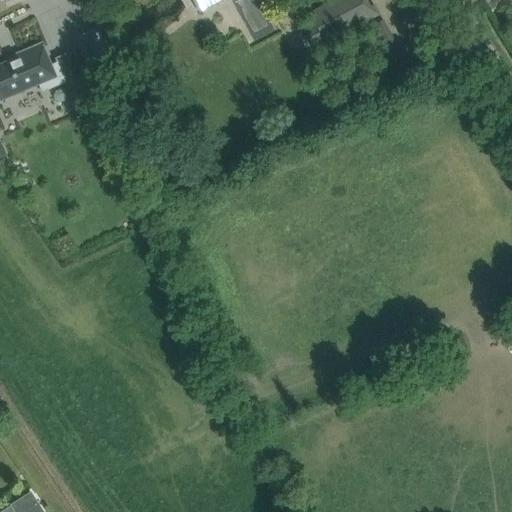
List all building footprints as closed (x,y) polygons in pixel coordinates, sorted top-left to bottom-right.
[(252,0),(263,28),(280,21),(272,0),(252,0)] [(311,21),(301,27),(312,49),(323,44),(371,19),(379,15),(374,5),(370,7),(366,0),(329,0),(307,12),(311,21)] [(42,93),(67,83),(68,85),(84,79),(73,53),(57,60),(59,63),(51,67),(42,44),(20,54),(21,57),(0,65),(0,99),(0,100),(38,84),(42,93)] [(439,67),(431,53),(408,66),(416,81),(439,67)] [(108,87),(128,128),(161,111),(141,71),(108,87)] [(0,142),(6,154),(19,148),(9,128),(0,132),(0,142)] [(140,212),(138,221),(142,226),(148,227),(153,223),(155,214),(151,209),(145,208),(140,212)] [(43,511),(31,493),(11,506),(14,511),(43,511)]
